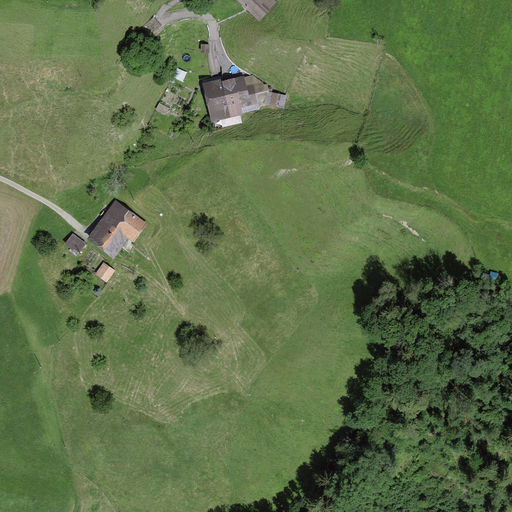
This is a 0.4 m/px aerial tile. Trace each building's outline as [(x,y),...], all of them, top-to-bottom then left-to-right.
[(270,0),(241,0),(260,18),(274,3),(270,0)] [(242,79),(207,87),(214,119),(250,110),(249,107),(255,105),(251,90),(245,91),(242,79)] [(284,96),(270,93),(267,104),(282,107),(284,96)] [(145,223),(119,204),(95,237),(113,250),(125,234),(133,239),(145,223)] [(85,243),(73,234),(66,244),(77,253),(85,243)] [(112,271),(104,265),(98,273),(106,279),(112,271)] [(360,450),(351,446),(348,452),(357,456),(360,450)]
